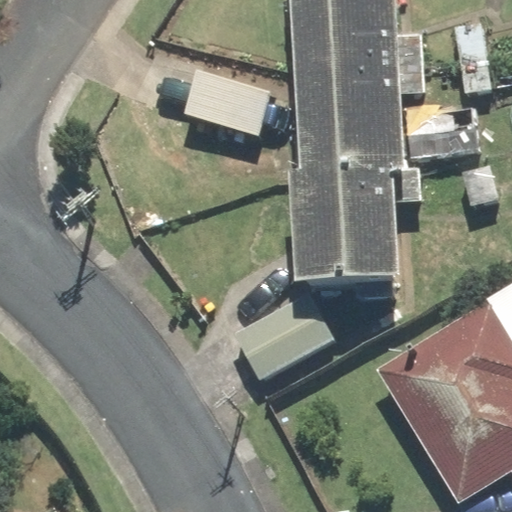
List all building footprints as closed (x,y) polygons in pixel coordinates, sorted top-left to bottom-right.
[(421,284),(415,177),(425,176),(415,0),(313,0),(323,177),(310,178),(317,290),(421,284)] [(490,28),(462,32),(471,97),(499,93),(490,28)] [(281,94),(208,74),(196,119),(268,139),(281,94)] [(244,337),(269,382),(342,343),(317,297),(244,337)] [(511,314),(505,303),(389,376),(471,507),(511,481),(511,314)]
